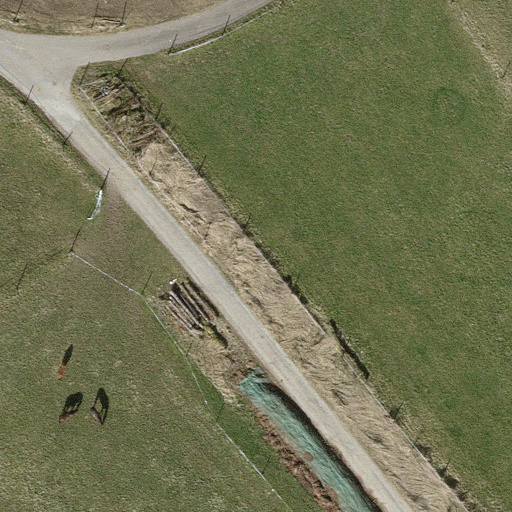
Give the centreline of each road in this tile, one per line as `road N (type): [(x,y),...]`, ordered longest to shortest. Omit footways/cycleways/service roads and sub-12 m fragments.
road 1 (track): [(0,56),(88,138),(394,511)]
road 2 (track): [(0,50),(126,44),(189,29),(253,0)]
